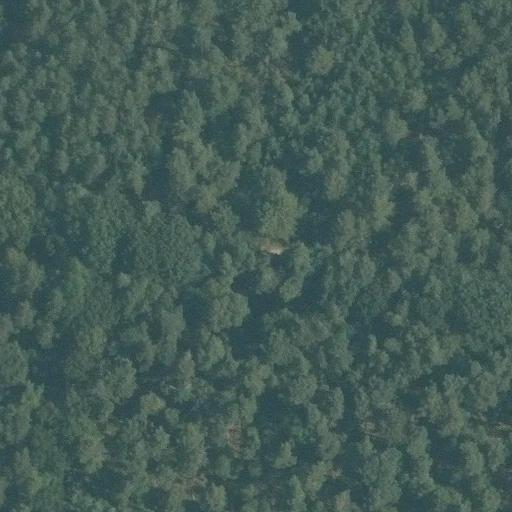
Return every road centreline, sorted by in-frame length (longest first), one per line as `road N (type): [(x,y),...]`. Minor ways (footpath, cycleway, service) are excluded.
road 1 (track): [(511,292),(0,195)]
road 2 (track): [(81,355),(66,507)]
